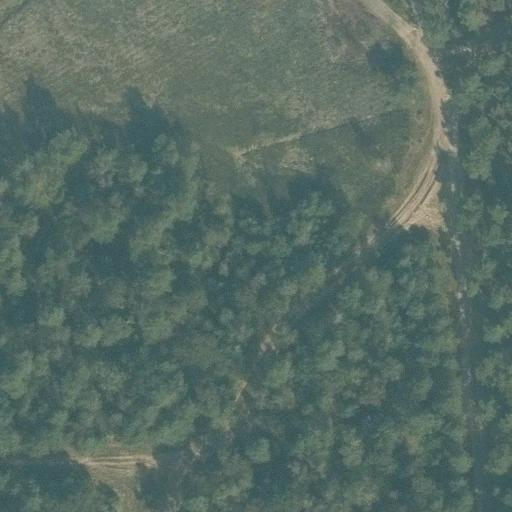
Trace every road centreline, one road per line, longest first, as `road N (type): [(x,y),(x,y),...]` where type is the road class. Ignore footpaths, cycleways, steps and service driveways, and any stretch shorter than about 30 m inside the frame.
road 1 (track): [(504,511),(443,187),(438,63),(418,0)]
road 2 (track): [(177,511),(258,358),(352,256),(443,187)]
road 3 (track): [(0,463),(206,454)]
road 4 (track): [(511,39),(438,63),(361,0)]
